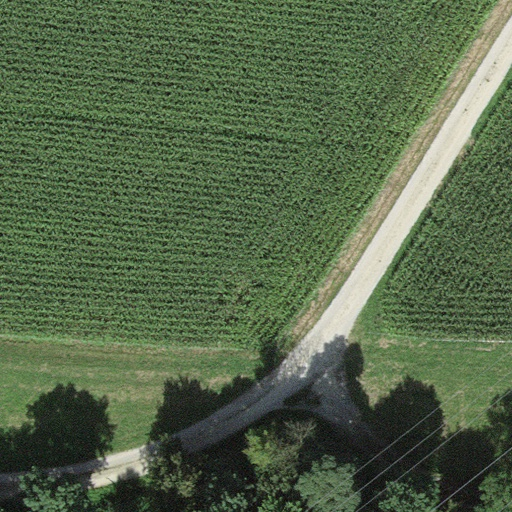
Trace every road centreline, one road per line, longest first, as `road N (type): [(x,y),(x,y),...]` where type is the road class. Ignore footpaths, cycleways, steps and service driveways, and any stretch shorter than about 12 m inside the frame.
road 1 (track): [(304,379),(511,34)]
road 2 (track): [(304,379),(108,475),(0,487)]
road 3 (track): [(511,510),(426,488),(304,379)]
